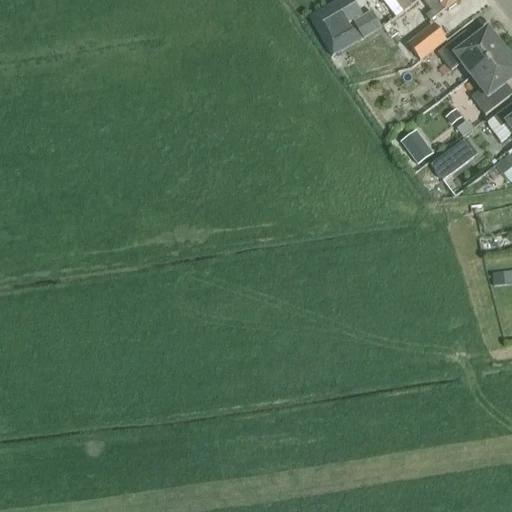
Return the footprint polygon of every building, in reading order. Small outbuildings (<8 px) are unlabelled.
[(403,0),(411,9),(421,1),(423,0),(403,0)] [(423,0),(421,1),(431,14),(426,18),(430,24),(447,10),(448,12),(456,6),(455,4),(460,0),(423,0)] [(359,44),(365,41),(383,29),(371,11),(348,27),(359,44)] [(408,47),(414,55),(421,63),(446,43),(433,28),(408,47)] [(461,66),(471,79),(504,54),(488,32),(469,47),(462,37),(438,55),(452,73),(461,66)] [(511,82),(511,63),(504,54),(471,79),(482,93),(472,100),(486,118),(510,99),(502,90),(511,82)] [(511,132),(511,106),(494,120),(501,130),(507,126),(511,132)] [(452,128),(462,120),(456,112),(446,120),(452,128)] [(463,139),(474,130),(468,123),(457,131),(463,139)] [(400,144),(418,168),(434,156),(416,133),(400,144)] [(430,168),(442,184),(477,157),(465,141),(430,168)] [(511,170),(511,156),(496,169),(503,178),(511,170)] [(511,286),(511,274),(502,275),(504,288),(511,286)]
